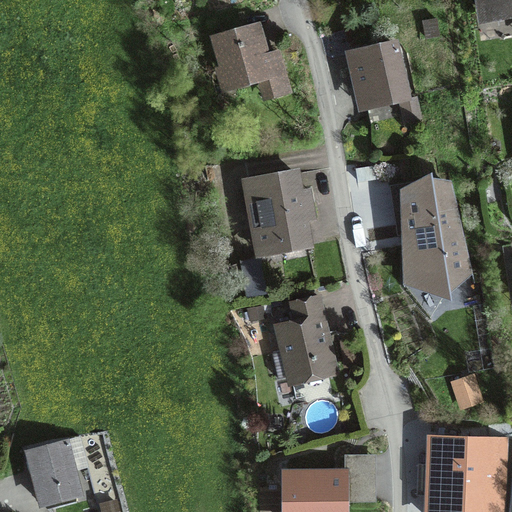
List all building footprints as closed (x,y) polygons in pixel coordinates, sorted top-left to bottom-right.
[(511,0),(479,0),(482,11),(496,9),(498,18),(511,16),(511,0)] [(273,94),(290,89),(280,55),(265,59),(259,38),(249,28),(215,38),(224,69),(232,72),(234,80),(247,76),(249,83),(268,77),(273,94)] [(405,95),(394,44),(355,53),(366,104),(405,95)] [(260,247),(291,242),(292,248),(309,245),(304,221),(315,219),(313,203),(302,205),(296,174),(248,182),(260,247)] [(445,182),(428,185),(427,179),(396,184),(404,235),(409,234),(410,245),(405,246),(405,285),(416,299),(432,296),(431,287),(429,277),(434,274),(446,272),(466,275),(458,224),(452,225),(445,182)] [(292,380),(334,370),(320,313),(323,312),(320,298),(292,304),(297,325),(280,329),(285,350),(270,353),(277,380),(292,377),(292,380)] [(472,377),(455,382),(463,405),(480,400),(472,377)] [(500,511),(504,439),(432,435),(428,511),(500,511)] [(80,495),(66,441),(29,451),(43,504),(80,495)] [(288,472),(287,511),(345,511),(345,502),(372,502),(372,454),(345,454),(345,472),(288,472)] [(122,511),(119,497),(100,502),(102,511),(122,511)]
